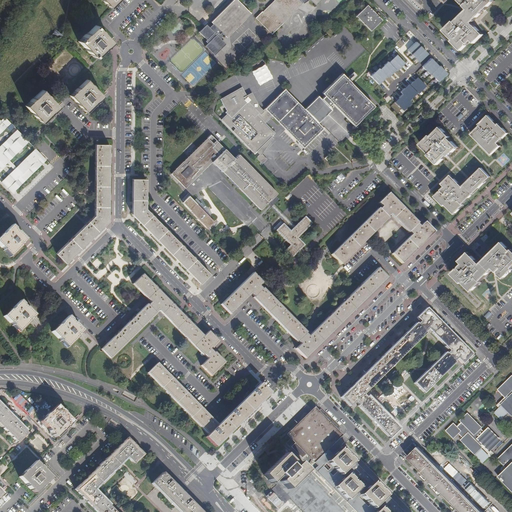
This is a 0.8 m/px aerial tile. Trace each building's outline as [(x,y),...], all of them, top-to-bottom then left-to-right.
[(102,0),(103,1),(106,4),(111,8),(119,0),(102,0)] [(237,0),(232,0),(211,22),(212,23),(225,36),(227,38),(251,14),(238,0),(237,0)] [(277,16),(293,1),(299,7),(302,4),(302,3),(298,0),(274,0),(263,12),(262,11),(255,18),(272,34),(283,23),(277,16)] [(459,0),(464,5),(464,4),(465,5),(465,6),(468,9),(465,12),(455,22),(454,21),(445,31),(454,40),(453,41),(462,51),(468,46),(467,45),(468,44),(469,44),(473,41),(475,44),(484,35),(476,26),(473,23),(495,1),(493,0),(459,0)] [(283,23),(299,7),(293,1),(277,16),(283,23)] [(376,13),(367,5),(356,16),(371,31),(382,20),(376,13)] [(203,27),(195,35),(215,54),(225,44),(220,39),(222,37),(223,38),(225,36),(212,23),(209,27),(206,24),(203,27)] [(99,30),(95,26),(86,34),(82,37),(83,37),(78,41),(87,50),(86,51),(89,54),(89,53),(94,58),(105,48),(107,46),(111,42),(102,33),(103,33),(99,30)] [(406,35),(394,46),(400,52),(411,41),(406,35)] [(409,49),(421,61),(429,53),(417,41),(409,49)] [(378,68),(370,76),(378,85),(387,77),(388,78),(396,70),(397,71),(405,63),(396,55),(388,63),(387,61),(379,69),(378,68)] [(431,74),(439,82),(447,74),(439,66),(438,67),(431,59),(422,67),(430,75),(431,74)] [(353,72),(347,79),(350,82),(356,75),(353,72)] [(295,139),(303,147),(317,134),(323,128),(318,123),(332,110),(328,106),(332,103),(354,125),(374,106),(342,73),(322,93),(324,95),(321,99),(318,96),(305,109),(285,89),(265,108),(272,116),(284,127),(295,139)] [(395,89),(407,83),(403,76),(391,82),(395,89)] [(395,102),(403,111),(411,103),(409,101),(417,93),(418,94),(426,86),(418,77),(409,85),(408,84),(401,92),(403,94),(395,102)] [(90,83),(86,78),(77,87),(76,87),(73,90),(74,90),(69,95),(78,103),(77,104),(80,107),(81,106),(85,111),(96,100),(96,101),(97,99),(102,95),(93,86),(94,85),(91,83),(90,83)] [(271,136),(275,133),(265,122),(272,116),(265,108),(263,111),(261,113),(257,109),(256,110),(248,101),(248,102),(245,100),(247,97),(246,95),(243,88),(221,99),(227,110),(226,112),(227,113),(221,119),(230,128),(233,125),(236,128),(233,131),(254,153),(256,151),(271,136)] [(54,110),(58,106),(49,98),(50,98),(47,95),(42,90),(33,99),(32,98),(29,101),(30,102),(25,106),(34,115),(33,115),(36,118),(37,118),(41,122),(51,112),(52,113),(52,112),(54,111),(54,110)] [(248,102),(248,101),(256,110),(257,109),(261,113),(263,111),(259,107),(252,92),(246,95),(247,97),(245,100),(248,102)] [(492,155),(502,146),(499,143),(502,139),(503,137),(504,138),(508,133),(499,124),(498,125),(489,115),(480,124),(481,125),(479,127),(472,134),(476,139),(487,149),(491,153),(492,155)] [(0,134),(10,125),(5,119),(1,123),(0,122),(0,134)] [(451,137),(442,127),(432,136),(431,135),(422,145),(431,154),(430,155),(439,165),(446,157),(448,156),(449,157),(459,147),(450,138),(451,137)] [(16,130),(0,145),(0,169),(28,143),(16,130)] [(185,187),(212,161),(222,171),(234,159),(228,152),(219,143),(210,134),(207,138),(197,147),(188,157),(171,173),(185,187)] [(271,136),(256,151),(259,154),(260,153),(261,154),(273,138),(271,136)] [(27,144),(23,148),(29,154),(33,150),(27,144)] [(56,253),(66,263),(108,221),(108,214),(108,204),(108,191),(109,180),(109,170),(109,145),(97,144),(95,144),(95,175),(95,182),(94,211),(94,216),(56,253)] [(34,149),(0,181),(0,182),(12,194),(46,162),(34,149)] [(259,154),(255,158),(261,165),(266,159),(261,154),(260,153),(259,154)] [(270,199),(276,193),(239,154),(234,159),(222,171),(231,180),(260,209),(267,203),(267,202),(270,199)] [(492,177),(483,167),(470,181),(463,187),(461,184),(451,175),(443,184),(445,186),(441,190),(442,191),(441,192),(440,191),(435,197),(445,206),(446,205),(455,214),(465,205),(463,204),(475,193),(492,177)] [(159,242),(200,284),(210,274),(173,237),(146,208),(146,179),(132,179),(131,214),(159,242)] [(331,254),(341,264),(388,218),(387,217),(390,215),(408,233),(408,232),(411,234),(392,253),(402,264),(434,232),(424,222),(420,226),(417,223),(418,223),(388,193),(378,203),(382,206),(379,209),(378,208),(331,254)] [(296,226),(270,199),(267,202),(293,229),(296,226)] [(285,250),(292,257),(304,245),(298,238),(312,224),(305,217),(296,226),(293,229),(290,231),(283,223),(276,230),(290,245),(285,250)] [(15,229),(12,225),(5,232),(2,235),(2,234),(0,236),(0,245),(2,248),(2,247),(4,249),(4,250),(10,257),(21,247),(19,245),(21,243),(22,244),(26,240),(18,232),(17,232),(15,230),(15,229)] [(481,263),(469,252),(460,261),(463,263),(460,267),(459,268),(458,268),(453,273),(463,283),(463,282),(467,286),(473,291),(482,282),(481,281),(483,279),(494,268),(498,272),(498,271),(499,273),(504,278),(511,270),(511,250),(503,242),(493,251),(481,263)] [(263,283),(253,273),(230,295),(221,304),(230,314),(239,306),(251,294),(254,297),(253,298),(261,306),(268,312),(287,332),(297,342),(298,341),(300,344),(296,348),(305,358),(323,341),(356,308),(387,277),(378,268),(356,289),(336,308),(308,336),(306,333),(307,332),(263,288),(262,288),(259,286),(263,283)] [(183,315),(143,274),(133,284),(144,296),(146,295),(148,298),(147,299),(150,302),(148,305),(147,304),(101,349),(102,350),(111,359),(140,331),(157,314),(156,313),(158,310),(164,316),(203,355),(204,354),(208,358),(201,365),(211,376),(225,362),(215,351),(213,353),(210,349),(211,347),(212,348),(219,341),(208,331),(203,336),(183,315)] [(13,325),(19,332),(29,322),(28,320),(30,318),(31,319),(35,315),(27,307),(26,308),(23,305),(24,304),(20,300),(13,307),(14,308),(11,310),(10,310),(4,316),(10,323),(11,323),(13,325)] [(396,363),(417,342),(426,333),(425,332),(428,330),(437,338),(449,351),(446,354),(445,353),(433,365),(430,368),(428,370),(414,383),(424,393),(432,386),(434,383),(436,381),(446,371),(449,368),(455,362),(454,361),(457,359),(462,364),(472,354),(466,349),(448,330),(438,321),(426,308),(416,318),(420,322),(418,323),(417,324),(416,323),(409,330),(394,345),(380,360),(365,374),(341,398),(351,407),(356,402),(358,405),(358,406),(376,424),(389,438),(399,429),(389,418),(380,409),(367,396),(366,397),(364,395),(370,388),(380,379),(396,363)] [(490,311),(484,316),(488,319),(493,314),(490,311)] [(72,320),(68,316),(61,323),(59,326),(58,325),(52,332),(58,338),(59,338),(61,340),(60,341),(67,348),(78,337),(76,336),(78,334),(79,334),(83,331),(74,322),(74,323),(71,320),(72,320)] [(206,412),(157,363),(147,373),(208,435),(206,437),(215,447),(228,435),(243,420),(245,422),(263,404),(261,402),(270,393),(260,383),(251,393),(218,425),(215,421),(206,412)] [(511,375),(498,390),(505,397),(507,395),(509,398),(503,404),(511,412),(511,375)] [(18,443),(28,433),(6,410),(5,410),(3,408),(0,404),(0,496),(3,494),(0,490),(0,424),(6,430),(8,432),(11,435),(13,437),(18,443)] [(53,435),(56,438),(66,428),(67,428),(68,426),(73,422),(64,413),(64,412),(62,410),(61,409),(60,408),(57,405),(48,414),(45,417),(44,418),(43,418),(40,421),(47,428),(47,429),(52,433),(53,434),(53,435)] [(363,472),(352,461),(353,460),(349,457),(348,457),(345,454),(346,453),(342,450),(340,449),(333,456),(327,450),(342,435),(339,432),(318,411),(314,407),(312,410),(300,421),(286,435),(290,439),(294,443),(306,455),(314,463),(314,470),(333,489),(335,487),(348,500),(346,503),(355,511),(402,511),(400,509),(396,511),(389,511),(392,510),(396,506),(386,496),(385,494),(381,490),(378,488),(379,487),(375,483),(374,484),(373,482),(367,476),(362,480),(359,484),(356,481),(356,482),(355,481),(359,476),(363,472)] [(341,429),(321,408),(318,411),(339,432),(341,429)] [(475,454),(482,447),(481,445),(484,443),(489,449),(499,439),(489,429),(485,433),(481,428),(482,427),(468,413),(460,421),(462,422),(457,427),(454,423),(446,431),(454,438),(459,433),(463,438),(461,440),(475,454)] [(84,479),(75,489),(80,494),(82,496),(85,499),(87,501),(97,511),(98,511),(97,511),(117,511),(94,489),(107,477),(107,476),(108,475),(109,474),(112,472),(112,471),(113,470),(114,470),(127,456),(135,464),(144,454),(139,449),(137,447),(137,446),(127,437),(122,442),(120,444),(117,447),(115,449),(87,477),(85,479),(84,479)] [(357,459),(344,445),(341,448),(342,450),(346,453),(349,457),(353,460),(354,462),(357,459)] [(511,445),(498,459),(507,468),(499,477),(511,489),(511,445)] [(441,471),(418,448),(408,458),(441,491),(461,511),(481,511),(477,507),(473,504),(441,471)] [(475,456),(483,463),(490,456),(482,449),(475,456)] [(267,480),(289,459),(289,458),(284,454),(263,475),(267,480)] [(276,478),(290,465),(293,462),(289,459),(267,480),(271,483),(276,478)] [(377,479),(369,471),(357,459),(354,462),(374,482),(377,479)] [(36,461),(19,477),(28,486),(30,489),(31,489),(32,490),(32,491),(35,494),(45,484),(52,478),(43,468),(41,465),(40,466),(39,464),(36,461)] [(287,489),(305,470),(298,462),(293,468),(290,465),(276,478),(280,482),(287,489)] [(202,511),(163,472),(151,483),(179,511),(202,511)] [(390,492),(377,479),(374,482),(375,483),(379,487),(381,490),(385,494),(387,495),(390,492)] [(409,511),(395,498),(390,492),(387,495),(396,505),(403,511),(409,511)]
